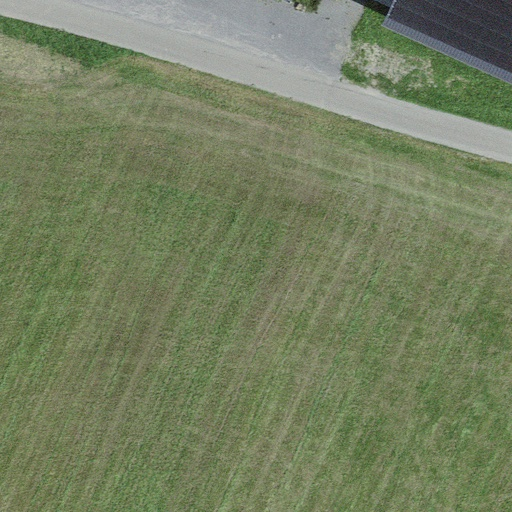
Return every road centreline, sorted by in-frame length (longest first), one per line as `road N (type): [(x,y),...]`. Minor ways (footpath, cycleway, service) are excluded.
road 1 (unclassified): [(0,1),(315,100),(511,148)]
road 2 (track): [(152,511),(219,347),(297,94)]
